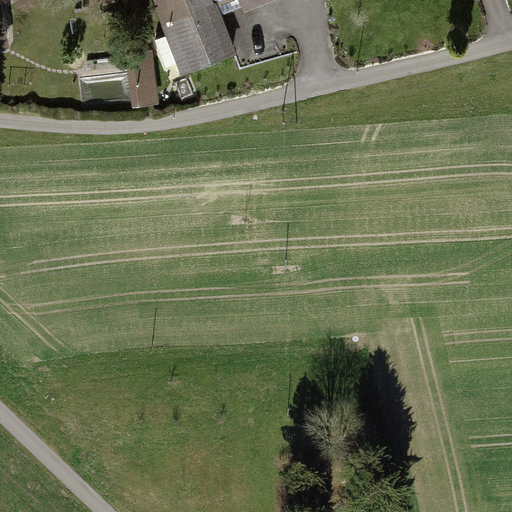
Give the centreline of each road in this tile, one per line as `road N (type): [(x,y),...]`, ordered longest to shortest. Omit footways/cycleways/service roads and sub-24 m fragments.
road 1 (track): [(511,42),(187,122),(0,119)]
road 2 (track): [(0,404),(110,511)]
